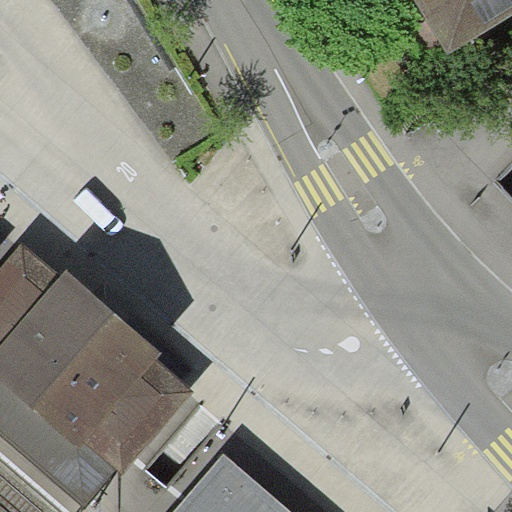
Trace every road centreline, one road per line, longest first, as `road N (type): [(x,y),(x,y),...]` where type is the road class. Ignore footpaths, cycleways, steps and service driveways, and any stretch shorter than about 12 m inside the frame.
road 1 (tertiary): [(258,511),(334,417),(511,236)]
road 2 (tertiary): [(428,286),(364,202),(240,0)]
road 3 (residential): [(88,164),(247,319),(295,347),(322,351)]
road 4 (residential): [(322,351),(338,409),(444,511)]
road 5 (residential): [(0,9),(70,98),(88,164)]
road 6 (residential): [(511,382),(428,286)]
